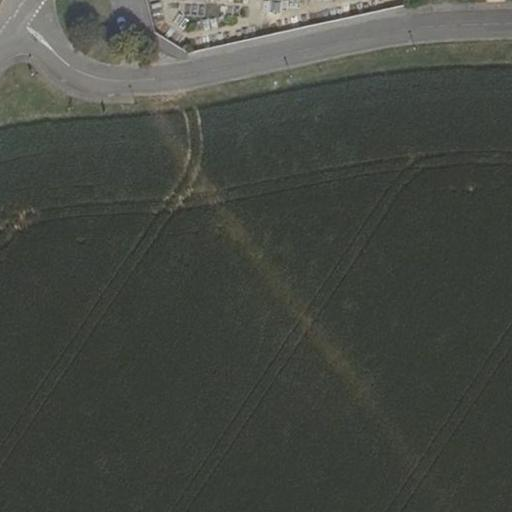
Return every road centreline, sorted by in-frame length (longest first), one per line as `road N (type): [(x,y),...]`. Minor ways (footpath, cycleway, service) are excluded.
road 1 (tertiary): [(511,23),(415,28),(124,82),(68,66),(10,19)]
road 2 (track): [(511,77),(362,84),(247,108),(182,110),(171,77)]
